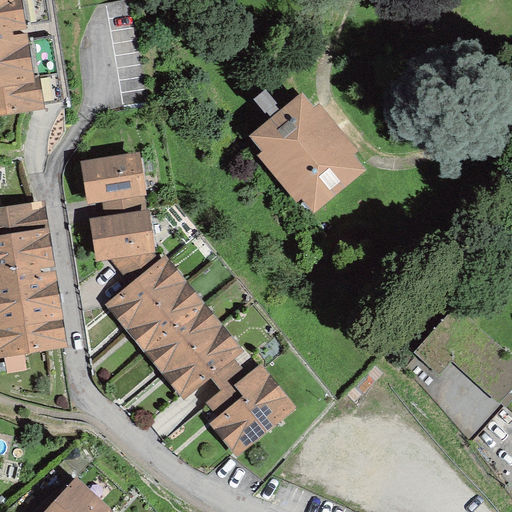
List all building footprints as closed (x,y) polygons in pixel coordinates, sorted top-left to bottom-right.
[(0,0),(0,89),(35,84),(21,0),(0,0)] [(35,84),(0,89),(0,116),(39,110),(35,84)] [(313,114),(301,100),(255,138),(267,153),(263,157),(296,197),(300,193),(313,208),(359,170),(348,157),(352,153),(317,111),(313,114)] [(138,193),(142,192),(136,158),(85,166),(90,201),(107,198),(138,193)] [(110,221),(142,216),(138,193),(107,198),(110,221)] [(0,355),(64,346),(42,208),(0,214),(0,355)] [(147,250),(151,250),(146,216),(142,216),(110,221),(93,223),(98,257),(113,255),(147,250)] [(137,285),(159,266),(147,250),(113,255),(137,285)] [(228,360),(238,351),(164,262),(159,266),(137,285),(111,306),(185,395),(211,374),(228,360)] [(511,392),(511,357),(457,307),(415,353),(441,377),(454,362),(501,405),(511,392)] [(441,377),(415,353),(403,366),(471,443),(503,407),(501,405),(454,362),(441,377)] [(228,360),(211,374),(224,390),(213,403),(225,417),(249,397),(241,387),(247,382),(228,360)] [(239,452),(292,409),(261,371),(247,382),(241,387),(249,397),(225,417),(215,425),(239,452)] [(335,464),(328,483),(389,505),(396,486),(335,464)] [(107,511),(76,483),(50,511),(107,511)]
